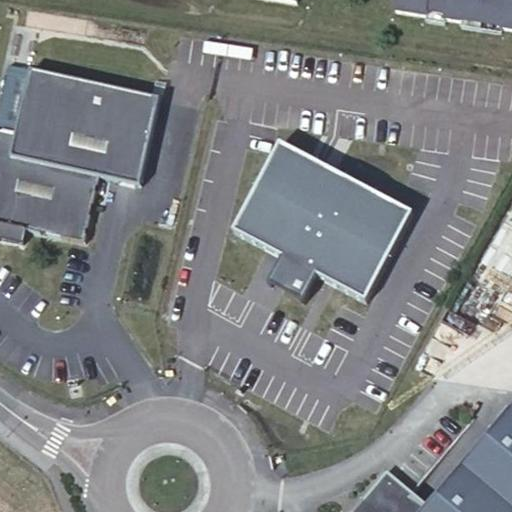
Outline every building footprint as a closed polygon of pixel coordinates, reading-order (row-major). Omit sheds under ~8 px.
[(511,0),(398,0),(396,14),(427,19),(428,19),(428,14),(445,17),(444,22),(463,25),(464,20),(502,26),(501,31),(502,31),(511,32),(511,0)] [(428,14),(428,19),(427,19),(426,23),(445,27),(446,22),(444,22),(445,17),(428,14)] [(502,26),(464,20),(463,25),(462,25),(461,29),(502,36),(502,31),(501,31),(502,26)] [(177,71),(214,76),(217,46),(180,41),(177,71)] [(0,238),(20,242),(22,229),(85,243),(100,177),(141,187),(161,99),(30,70),(17,133),(0,129),(0,238)] [(282,146),(234,234),(254,244),(238,273),(242,275),(244,271),(254,276),(282,291),(306,304),(304,308),(307,310),(322,284),(325,286),(332,289),(370,309),(418,218),(335,174),(308,159),(282,146)] [(511,511),(511,408),(428,510),(387,475),(356,511),(511,511)]
